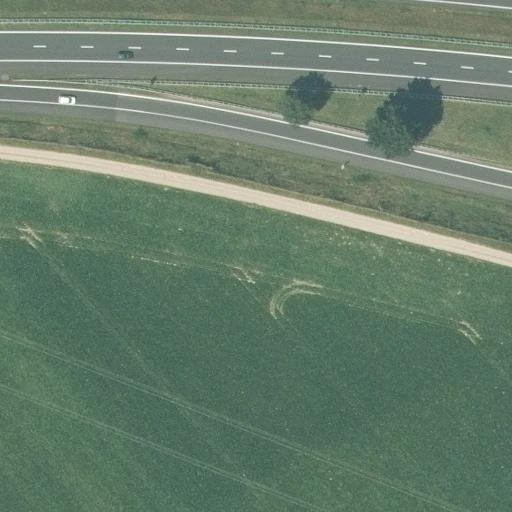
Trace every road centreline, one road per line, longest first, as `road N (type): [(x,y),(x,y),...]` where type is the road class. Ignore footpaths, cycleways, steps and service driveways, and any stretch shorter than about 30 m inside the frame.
road 1 (track): [(0,151),(214,189),(511,258)]
road 2 (motorway): [(0,89),(194,113),(511,181)]
road 3 (motorway): [(0,52),(267,59),(511,78)]
